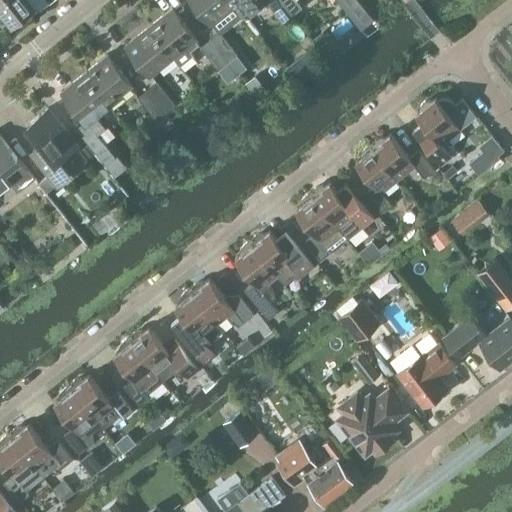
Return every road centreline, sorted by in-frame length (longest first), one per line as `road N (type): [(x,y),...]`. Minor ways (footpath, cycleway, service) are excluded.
road 1 (residential): [(0,413),(454,52)]
road 2 (residential): [(346,511),(511,383)]
